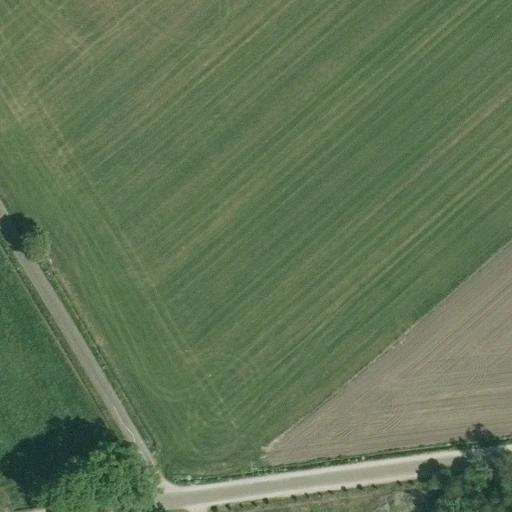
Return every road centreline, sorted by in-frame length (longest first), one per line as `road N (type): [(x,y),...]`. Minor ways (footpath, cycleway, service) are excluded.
road 1 (unclassified): [(164,504),(511,461)]
road 2 (unclassified): [(164,504),(0,215)]
